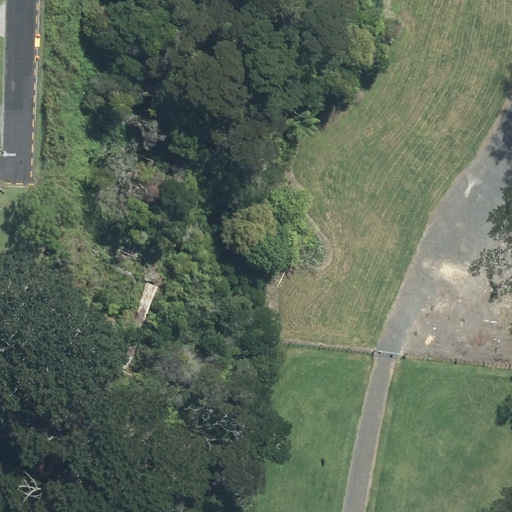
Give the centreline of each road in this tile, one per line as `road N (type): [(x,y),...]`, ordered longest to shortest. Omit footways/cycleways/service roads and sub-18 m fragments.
road 1 (track): [(386,354),(462,187),(511,104)]
road 2 (residential): [(19,178),(23,0)]
